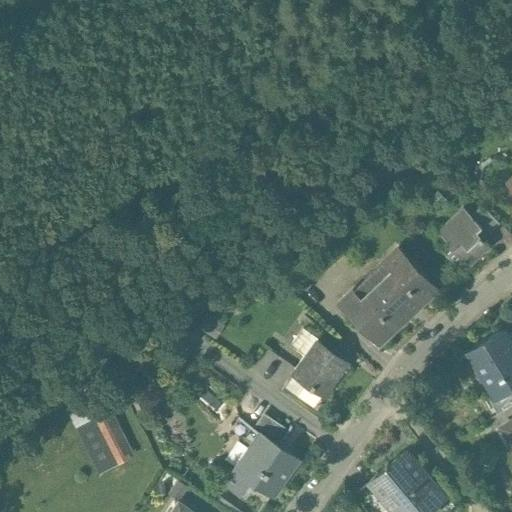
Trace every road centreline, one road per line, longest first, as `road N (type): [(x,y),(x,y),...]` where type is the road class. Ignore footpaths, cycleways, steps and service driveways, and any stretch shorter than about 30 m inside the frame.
road 1 (residential): [(337,443),(217,352),(188,341),(0,411)]
road 2 (residential): [(509,251),(420,328),(337,443)]
